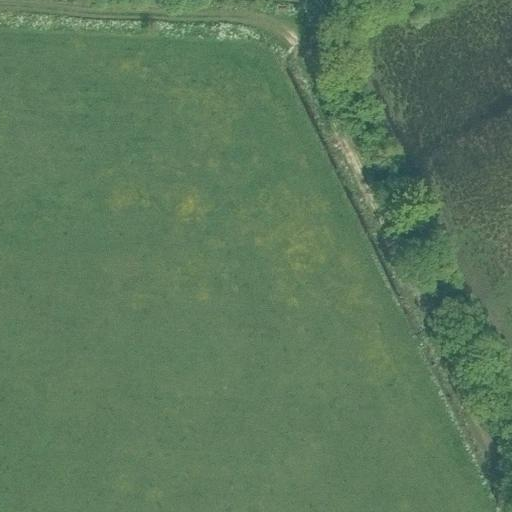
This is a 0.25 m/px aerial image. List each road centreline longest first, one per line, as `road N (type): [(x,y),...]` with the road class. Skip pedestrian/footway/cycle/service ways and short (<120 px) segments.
road 1 (track): [(511,475),(277,19)]
road 2 (track): [(277,19),(0,5)]
